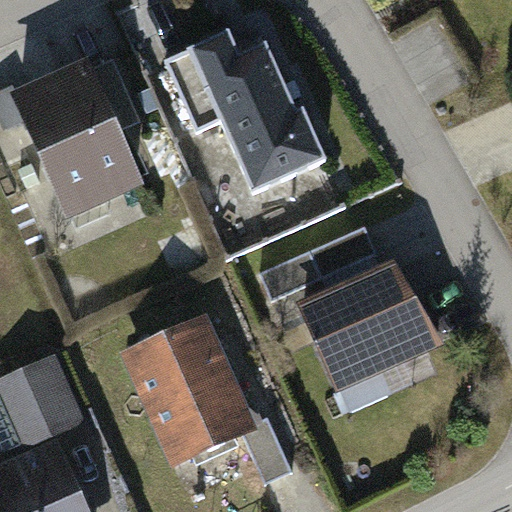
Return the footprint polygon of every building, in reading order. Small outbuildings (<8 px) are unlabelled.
[(233,36),(168,65),(200,135),(225,125),(257,197),(328,164),(306,115),(300,117),(269,48),(244,60),(233,36)] [(91,72),(21,103),(70,213),(139,183),(91,72)] [(381,257),(369,229),(263,276),(275,303),(381,257)] [(398,272),(307,313),(340,389),(442,344),(398,272)] [(135,359),(181,461),(245,433),(250,431),(204,329),(135,359)] [(54,434),(29,378),(0,390),(0,391),(25,447),(54,434)] [(269,488),(296,476),(272,421),(250,431),(245,433),(269,488)] [(0,511),(81,511),(76,501),(82,484),(67,479),(58,456),(0,479),(0,511)]
